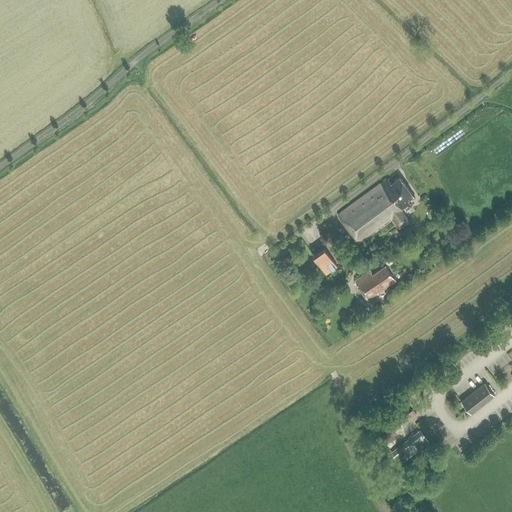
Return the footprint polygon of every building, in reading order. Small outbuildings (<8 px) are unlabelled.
[(392,183),(388,178),(338,215),(359,244),(392,219),(399,229),(409,222),(401,210),(407,206),(408,208),(412,205),(408,200),(414,195),(400,177),(392,183)] [(338,266),(324,247),(313,255),(326,274),(338,266)] [(373,274),(371,271),(355,281),(369,300),(378,293),(393,282),(383,268),(373,274)] [(485,383),(462,401),(472,414),(495,396),(485,383)] [(405,419),(415,415),(413,411),(403,415),(405,419)] [(392,450),(401,463),(432,442),(423,429),(392,450)]
